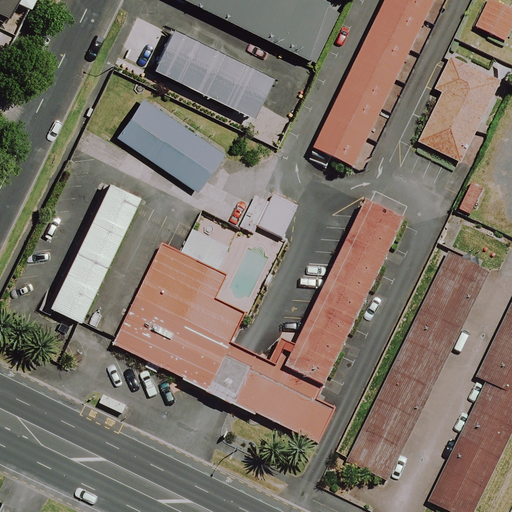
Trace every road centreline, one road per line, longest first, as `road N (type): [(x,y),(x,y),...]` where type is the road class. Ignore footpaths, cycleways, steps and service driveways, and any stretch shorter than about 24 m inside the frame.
road 1 (secondary): [(192,511),(0,419)]
road 2 (residential): [(0,185),(90,0)]
